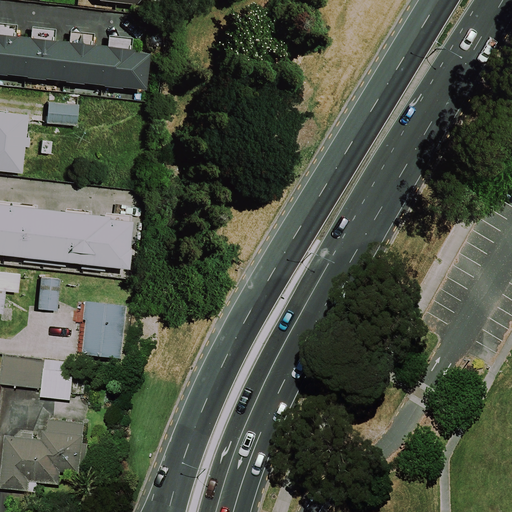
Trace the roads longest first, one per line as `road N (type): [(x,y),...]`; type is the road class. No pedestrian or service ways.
road 1 (trunk): [(504,0),(331,274),(272,395),(232,511)]
road 2 (trunk): [(164,511),(261,281),(431,0)]
road 3 (unknown): [(0,207),(124,216)]
